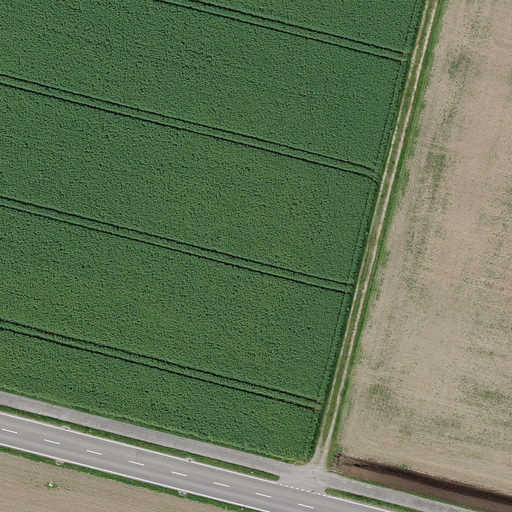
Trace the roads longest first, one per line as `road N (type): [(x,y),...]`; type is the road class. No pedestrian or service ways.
road 1 (track): [(302,504),(432,0)]
road 2 (track): [(431,511),(0,402)]
road 3 (primary): [(0,428),(331,511)]
